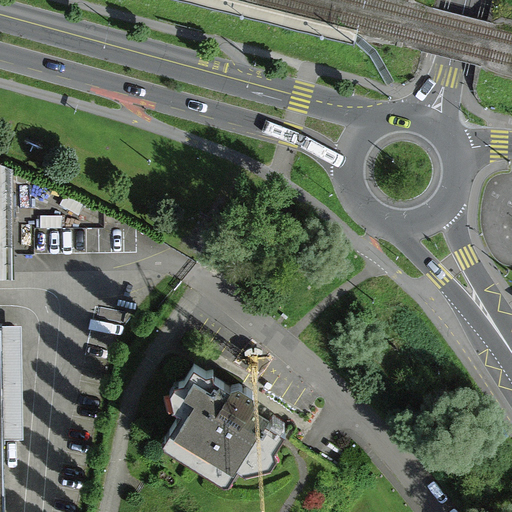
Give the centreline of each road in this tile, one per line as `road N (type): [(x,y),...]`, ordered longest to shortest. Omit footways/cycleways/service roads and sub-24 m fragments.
road 1 (primary): [(390,119),(0,15)]
road 2 (primary): [(0,54),(290,134),(314,144),(349,179)]
road 3 (residential): [(189,271),(282,345),(351,415),(421,511)]
road 4 (primary): [(388,224),(511,355)]
road 5 (primary): [(511,339),(459,243),(450,199)]
road 6 (secondary): [(466,0),(424,122)]
